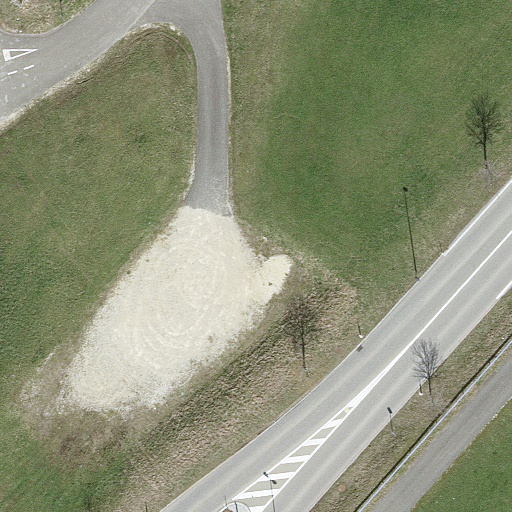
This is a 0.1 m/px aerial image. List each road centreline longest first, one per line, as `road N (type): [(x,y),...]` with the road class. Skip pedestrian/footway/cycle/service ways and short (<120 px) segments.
road 1 (primary): [(426,328),(185,511)]
road 2 (primary): [(281,511),(426,328)]
road 3 (track): [(511,379),(390,511)]
road 4 (primary): [(511,234),(426,328)]
